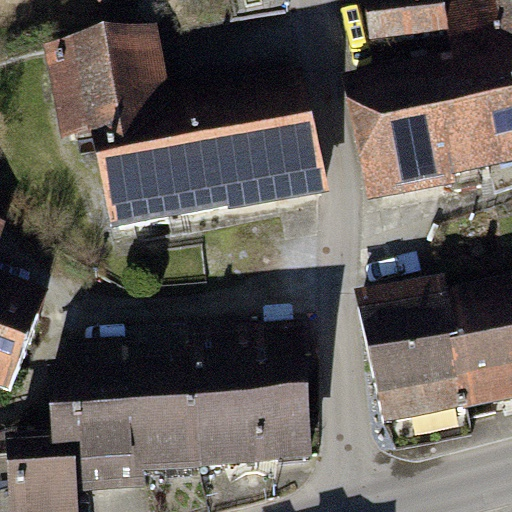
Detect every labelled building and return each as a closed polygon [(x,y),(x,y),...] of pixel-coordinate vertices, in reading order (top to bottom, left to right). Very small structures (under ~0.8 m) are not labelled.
[(81,0),(92,14),(109,0),(81,0)] [(443,55),(331,78),(359,205),(511,164),(511,0),(450,0),(440,35),(443,55)] [(432,0),(354,0),(360,40),(436,30),(432,0)] [(142,28),(28,52),(50,155),(78,149),(100,252),(310,208),(283,80),(158,107),(142,28)] [(430,282),(346,298),(374,436),(511,405),(511,282),(434,300),(430,282)] [(0,390),(30,305),(0,294),(0,390)] [(304,451),(296,320),(179,327),(180,354),(48,362),(52,436),(0,439),(0,487),(1,511),(64,511),(63,491),(134,487),(133,462),(304,451)]
